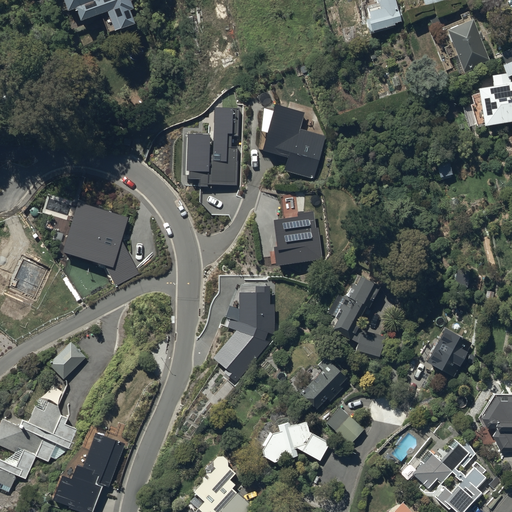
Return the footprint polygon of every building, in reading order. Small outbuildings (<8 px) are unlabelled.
[(64,0),(68,11),(76,8),(81,21),(107,11),(114,30),(135,23),(129,9),(134,8),(130,0),(64,0)] [(398,10),(395,0),(376,0),(376,1),(378,0),(380,8),(369,10),(370,17),(368,17),(371,30),(395,25),(394,22),(405,19),(402,9),(398,10)] [(489,60),(473,19),(470,20),(468,15),(446,24),(442,14),(429,19),(434,30),(430,31),(446,71),(460,65),(464,73),(479,67),(478,64),(489,60)] [(480,96),(481,101),(469,104),(476,127),(489,124),(488,122),(510,116),(510,121),(511,121),(511,81),(510,82),(509,76),(511,74),(511,46),(500,52),(504,63),(501,65),(504,73),(491,73),(494,92),(480,96)] [(314,108),(290,101),(288,108),(275,104),(274,108),(262,107),(258,149),(287,158),(283,170),(313,178),(325,136),(322,135),(323,128),(314,108)] [(453,174),(448,156),(435,160),(440,178),(453,174)] [(380,286),(357,273),(345,297),(338,293),(327,312),(335,316),(329,327),(357,342),(353,357),(377,364),(385,336),(357,328),(359,324),(357,323),(366,306),(369,308),(380,286)] [(419,355),(428,360),(426,363),(454,377),(472,343),(445,328),(435,345),(427,341),(419,355)] [(72,341),(48,363),(62,379),(86,357),(72,341)] [(347,376),(324,356),(316,364),(322,369),(305,387),(303,385),(297,391),(317,409),(326,398),(330,402),(342,388),(340,385),(347,376)] [(511,394),(492,394),(479,415),(481,416),(479,418),(485,428),(492,428),(495,430),(491,435),(500,451),(511,451),(511,394)] [(0,488),(8,492),(16,475),(25,479),(35,457),(48,463),(50,457),(56,459),(67,451),(67,450),(72,452),(82,431),(68,425),(72,416),(62,411),(63,409),(38,398),(29,419),(23,417),(19,425),(16,423),(15,425),(2,419),(0,423),(0,445),(15,452),(6,459),(0,456),(0,488)] [(363,429),(348,415),(334,430),(349,445),(363,429)] [(329,443),(309,432),(307,421),(290,425),(289,422),(278,425),(279,431),(271,433),(263,448),(264,456),(275,463),(286,452),(287,458),(306,454),(306,453),(320,460),(329,443)] [(124,443),(95,432),(94,435),(90,434),(85,448),(87,448),(82,463),(74,460),(72,466),(74,467),(70,477),(61,473),(51,501),(64,506),(62,509),(69,511),(93,511),(104,485),(109,486),(124,443)] [(457,511),(462,511),(480,491),(476,487),(484,478),(485,477),(481,474),(485,469),(477,462),(472,467),(474,468),(465,478),(463,476),(464,475),(459,470),(459,471),(455,468),(459,463),(464,467),(475,454),(468,442),(467,442),(462,446),(455,440),(448,447),(451,450),(441,462),(432,454),(424,464),(422,463),(412,474),(428,488),(436,479),(441,483),(452,471),(456,475),(455,476),(462,482),(452,494),(446,488),(437,499),(448,509),(451,506),(457,511)] [(196,511),(246,511),(251,508),(232,488),(236,484),(233,482),(235,480),(232,477),(236,473),(228,465),(228,464),(228,463),(228,462),(228,461),(227,460),(227,459),(226,459),(226,458),(225,458),(225,457),(224,457),(224,456),(223,456),(222,456),(221,456),(220,456),(219,456),(218,456),(217,457),(216,457),(215,458),(215,459),(214,459),(214,460),(213,461),(213,462),(213,463),(213,464),(213,465),(214,466),(214,467),(215,468),(210,472),(206,472),(203,476),(203,481),(192,491),(195,494),(189,500),(197,508),(195,510),(196,511)] [(411,511),(402,502),(391,511),(411,511)]
